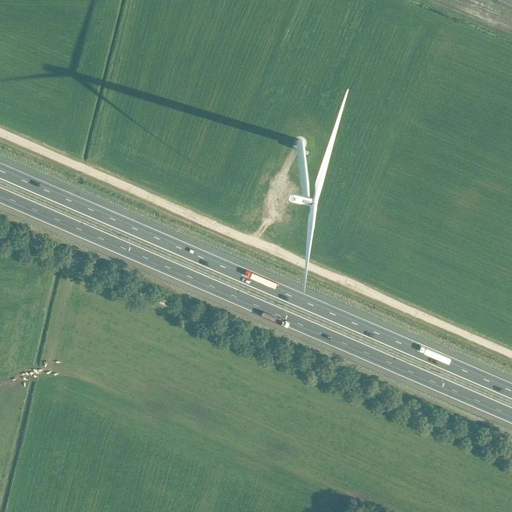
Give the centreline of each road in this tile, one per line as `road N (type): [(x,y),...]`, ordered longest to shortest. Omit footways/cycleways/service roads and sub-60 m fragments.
road 1 (motorway): [(511,388),(0,165)]
road 2 (track): [(511,358),(0,135)]
road 3 (motorway): [(0,193),(511,414)]
road 4 (track): [(0,230),(511,445)]
